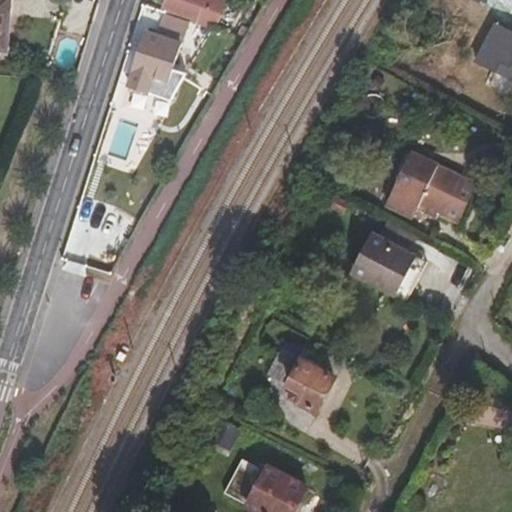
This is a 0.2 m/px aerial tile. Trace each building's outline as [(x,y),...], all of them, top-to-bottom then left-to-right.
[(0,0),(0,17),(10,18),(11,0),(0,0)] [(217,21),(218,10),(185,0),(170,0),(168,6),(184,11),(182,17),(205,24),(207,18),(217,21)] [(229,0),(185,0),(218,10),(222,12),(229,0)] [(170,101),(186,74),(173,69),(186,34),(149,20),(133,64),(135,68),(128,83),(134,92),(138,93),(144,94),(147,93),(150,93),(170,101)] [(511,30),(497,22),(476,57),(511,78),(511,30)] [(419,207),(440,165),(412,150),(387,198),(416,212),(419,207)] [(472,191),(462,187),(467,178),(440,165),(419,207),(436,216),(440,209),(459,219),(472,191)] [(472,191),(476,183),(467,178),(462,187),(472,191)] [(343,212),(348,203),(332,195),(328,203),(343,212)] [(397,292),(416,253),(372,230),(363,249),(381,258),(369,279),(397,292)] [(369,279),(381,258),(363,249),(351,270),(369,279)] [(407,297),(427,259),(416,253),(397,292),(407,297)] [(319,409),(336,377),(283,350),(271,372),(271,374),(297,387),(295,391),(301,400),(319,409)] [(240,442),(246,430),(228,421),(221,432),(240,442)] [(261,511),(294,511),(308,487),(269,467),(267,468),(260,481),(248,505),(261,511)] [(248,505),(260,481),(241,471),(228,495),(248,505)]
